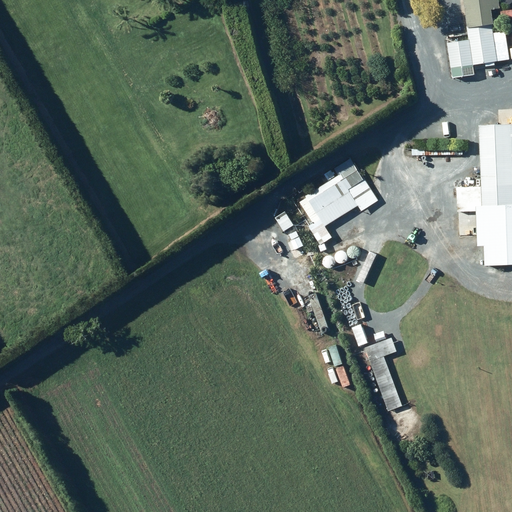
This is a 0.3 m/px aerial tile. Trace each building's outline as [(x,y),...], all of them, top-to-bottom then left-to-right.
[(493,25),(495,24),(493,10),(501,8),(499,0),(465,0),(471,41),(449,44),(454,78),(476,75),(474,65),(487,63),(487,66),(496,65),(495,62),(510,60),(506,33),(494,34),(493,25)] [(498,122),(478,123),(482,203),(477,203),(478,224),(483,224),(483,242),(511,241),(511,108),(498,109),(498,122)] [(353,163),(305,193),(320,217),(308,225),(320,244),(332,236),(324,223),(356,203),(357,203),(361,210),(377,199),(365,181),(366,181),(360,171),(359,172),(353,163)] [(276,218),(285,232),(295,225),(286,212),(276,218)] [(297,235),(288,240),(293,248),(301,244),(297,235)] [(269,241),(262,245),(280,281),(287,278),(269,241)] [(363,256),(358,243),(321,258),(326,271),(363,256)] [(375,278),(381,262),(370,258),(364,274),(375,278)] [(443,262),(438,268),(471,294),(476,288),(443,262)] [(366,302),(373,282),(362,279),(355,298),(366,302)] [(508,299),(510,289),(489,286),(488,296),(508,299)] [(319,291),(305,296),(309,308),(312,307),(321,335),(333,331),(319,291)] [(362,323),(353,326),(360,346),(369,343),(362,323)] [(397,352),(392,338),(365,347),(388,412),(403,407),(386,356),(397,352)] [(352,383),(337,343),(329,347),(343,386),(352,383)]
